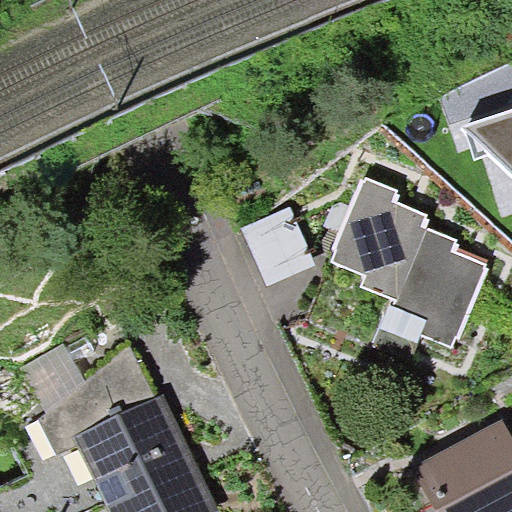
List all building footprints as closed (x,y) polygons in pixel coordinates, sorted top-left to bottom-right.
[(511,120),(466,135),(511,179),(511,120)] [(347,220),(334,251),(337,252),(332,265),(366,279),(362,289),(395,302),(392,311),(426,325),(421,337),(453,350),(457,341),(461,343),(489,273),(485,271),(486,267),(451,253),(455,243),(425,231),(430,218),(394,204),(398,193),(367,181),(365,185),(361,184),(347,220)] [(292,208),(244,229),(269,287),(317,266),(292,208)] [(75,438),(156,399),(130,346),(46,414),(37,419),(59,459),(80,447),(75,438)] [(215,511),(219,510),(192,451),(165,395),(156,399),(75,438),(80,447),(59,459),(37,419),(46,414),(41,403),(17,421),(28,441),(14,450),(28,475),(0,490),(0,511),(215,511)] [(504,424),(411,471),(432,511),(511,511),(511,439),(509,435),(504,424)]
